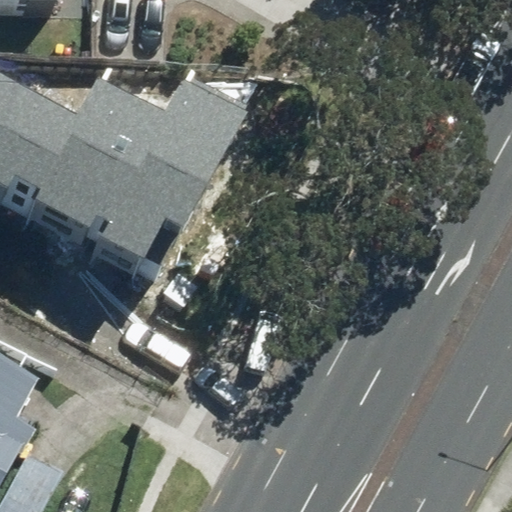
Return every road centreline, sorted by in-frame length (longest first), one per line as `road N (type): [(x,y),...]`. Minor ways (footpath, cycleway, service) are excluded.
road 1 (secondary): [(334,511),(511,100)]
road 2 (secondary): [(511,296),(368,511)]
